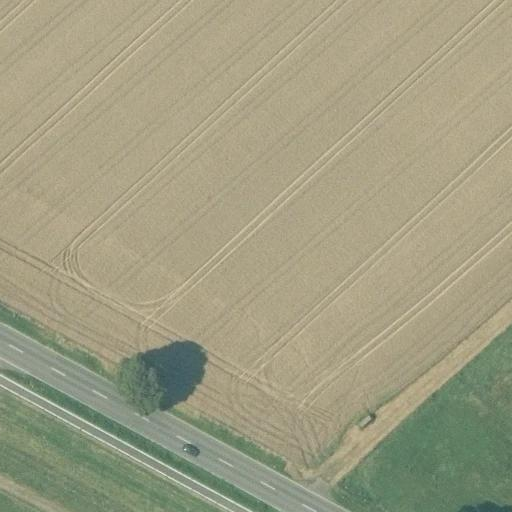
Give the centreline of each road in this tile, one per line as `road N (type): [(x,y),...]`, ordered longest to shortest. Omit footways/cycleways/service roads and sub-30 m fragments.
road 1 (secondary): [(308,511),(0,343)]
road 2 (track): [(287,511),(511,315)]
